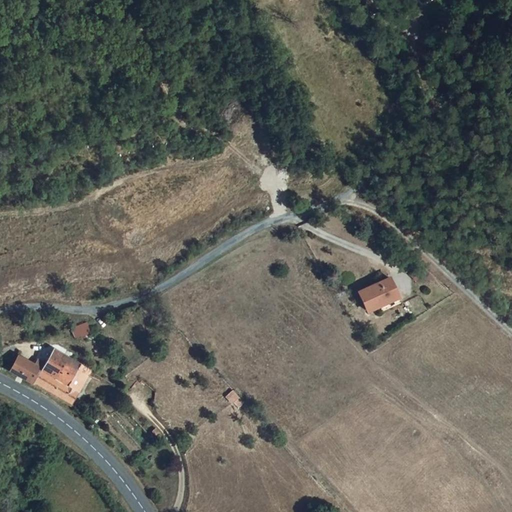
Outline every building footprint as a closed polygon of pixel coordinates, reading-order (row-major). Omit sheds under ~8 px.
[(390,282),(359,299),(369,319),(401,302),(390,282)] [(61,374),(58,379),(70,387),(85,366),(72,356),(61,374)] [(40,389),(48,394),(58,379),(61,374),(53,368),(50,374),(38,364),(28,382),(30,383),(34,385),(40,389)] [(85,366),(70,387),(88,401),(104,379),(85,366)] [(66,406),(77,414),(88,401),(70,387),(58,379),(48,394),(52,396),(54,398),(59,402),(66,406)]
